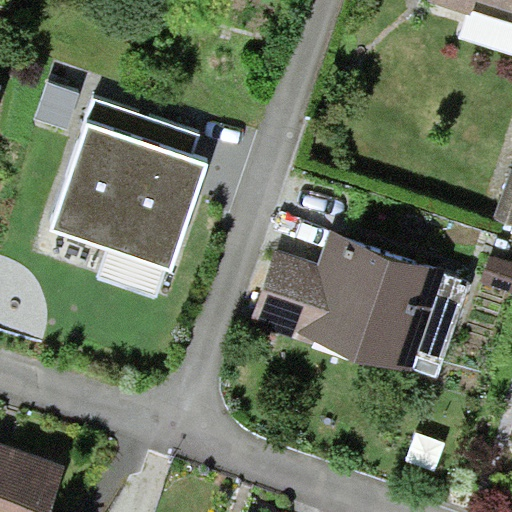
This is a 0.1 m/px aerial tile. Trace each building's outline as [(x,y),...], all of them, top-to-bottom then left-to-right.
[(48,77),(37,109),(66,118),(77,86),(48,77)] [(94,88),(51,212),(172,254),(192,196),(209,147),(193,141),(199,124),(94,88)] [(511,161),(511,162),(495,210),(511,215),(511,161)] [(275,240),(250,314),(315,336),(318,327),(410,359),(415,345),(442,265),(445,258),(329,218),(316,254),(275,240)] [(511,256),(491,248),(480,278),(511,289),(511,256)] [(471,275),(442,265),(415,345),(444,354),(471,275)] [(0,434),(0,511),(41,511),(62,456),(0,434)]
